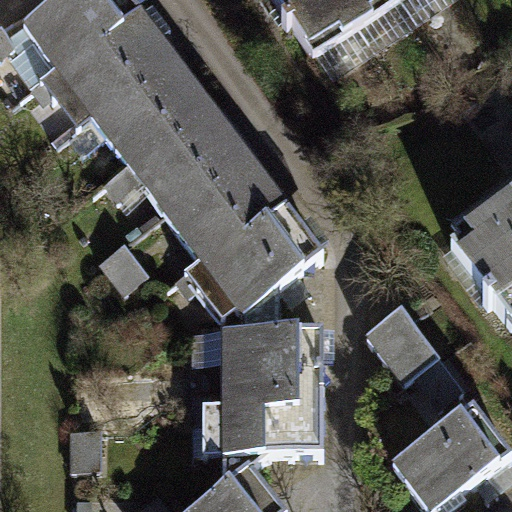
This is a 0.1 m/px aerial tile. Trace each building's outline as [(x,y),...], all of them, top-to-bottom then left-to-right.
[(123,0),(70,0),(27,34),(54,69),(29,89),(80,154),(102,137),(199,261),(182,275),(219,322),(232,312),(240,322),(324,257),(290,214),(263,179),(236,144),(202,101),(167,56),(134,13),(123,0)] [(274,0),(315,60),(403,0),(274,0)] [(511,189),(451,233),(511,318),(511,189)] [(407,329),(372,354),(437,443),(390,477),(415,511),(458,511),(511,473),(473,419),(468,413),(407,329)] [(322,335),(223,336),(197,336),(197,369),(217,369),(217,398),(200,398),(201,458),(323,457),(323,421),(322,375),(322,335)] [(276,511),(247,472),(193,511),(276,511)]
